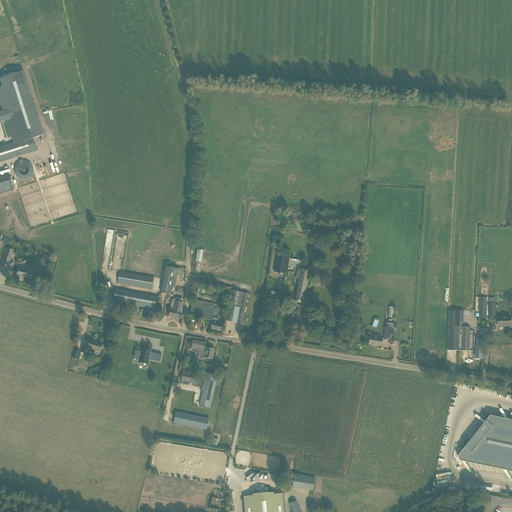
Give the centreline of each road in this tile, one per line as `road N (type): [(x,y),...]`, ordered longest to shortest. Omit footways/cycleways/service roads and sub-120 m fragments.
road 1 (unclassified): [(511,388),(134,321),(0,287)]
road 2 (track): [(184,329),(190,127),(158,0)]
road 3 (unknown): [(253,340),(231,475),(275,478)]
road 4 (unknown): [(0,165),(52,149),(28,66)]
